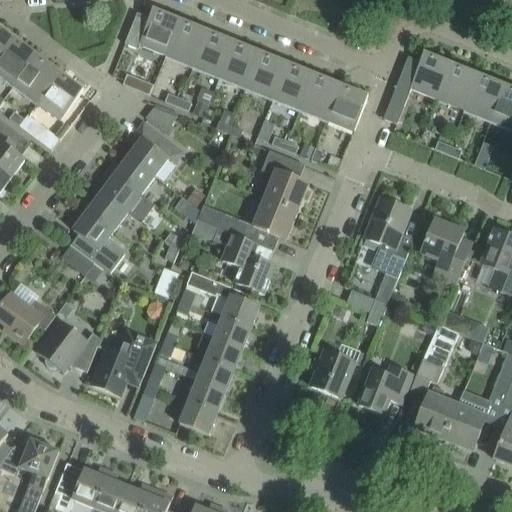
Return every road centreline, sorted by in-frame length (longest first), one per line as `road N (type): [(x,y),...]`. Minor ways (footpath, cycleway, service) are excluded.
road 1 (residential): [(238,473),(369,159)]
road 2 (residential): [(238,473),(40,401),(0,371)]
road 3 (residential): [(0,251),(110,99)]
road 4 (residential): [(384,65),(210,0)]
road 5 (residential): [(369,159),(388,159),(480,196),(511,218)]
road 6 (residential): [(511,57),(433,25),(406,33),(384,65)]
road 7 (residential): [(511,491),(448,465),(428,511)]
